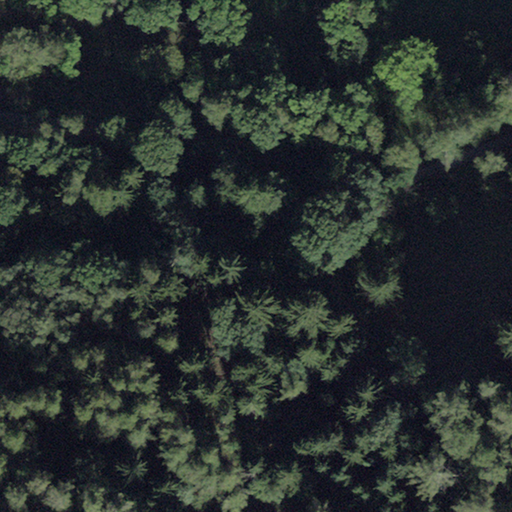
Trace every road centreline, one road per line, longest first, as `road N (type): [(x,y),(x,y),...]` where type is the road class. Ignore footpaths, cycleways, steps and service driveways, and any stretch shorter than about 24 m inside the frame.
road 1 (track): [(0,112),(174,125),(353,175),(440,163),(511,134)]
road 2 (track): [(256,511),(201,449),(130,408),(0,400)]
